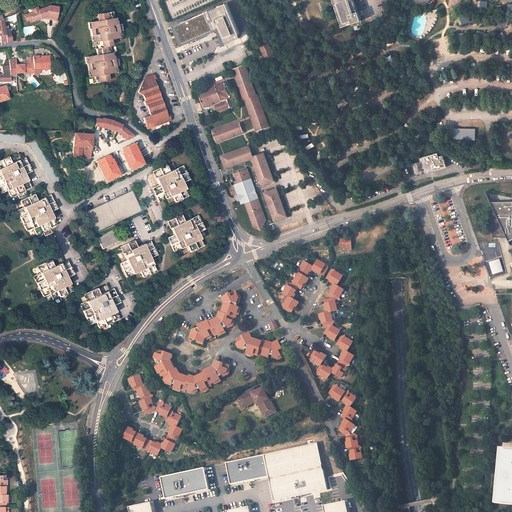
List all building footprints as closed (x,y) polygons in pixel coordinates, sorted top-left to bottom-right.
[(333,0),(342,27),(361,20),(358,11),(358,12),(353,0),(333,0)] [(181,46),(218,31),(222,40),(221,41),(223,47),(227,45),(227,43),(241,37),(227,4),(182,22),(173,26),(181,46)] [(55,20),(57,7),(49,5),(28,13),(31,19),(31,20),(40,16),(40,18),(42,17),(45,17),(46,18),(55,20)] [(112,12),(99,14),(100,21),(88,23),(89,30),(90,30),(91,36),(93,36),(97,55),(84,58),(86,64),(87,64),(88,71),(90,71),(92,83),(108,80),(107,74),(118,72),(117,66),(119,65),(118,59),(111,60),(108,40),(120,38),(119,31),(121,31),(120,24),(114,25),(112,12)] [(463,25),(471,22),(468,14),(460,17),(463,25)] [(12,42),(9,31),(5,32),(3,19),(0,20),(0,43),(0,45),(7,43),(12,42)] [(275,40),(267,43),(270,50),(269,50),(271,55),(280,52),(275,40)] [(49,67),(48,55),(41,56),(41,57),(38,57),(38,55),(32,56),(33,56),(33,67),(43,67),(43,68),(49,67)] [(24,63),(16,64),(16,58),(9,59),(10,68),(16,67),(16,72),(24,72),(24,73),(31,72),(31,63),(28,63),(28,61),(23,61),(24,63)] [(255,96),(244,65),(233,69),(235,74),(235,76),(244,100),(255,96)] [(10,66),(2,66),(2,74),(0,74),(0,80),(11,80),(10,75),(17,75),(16,72),(16,67),(10,68),(10,66)] [(235,74),(207,84),(207,86),(215,83),(235,76),(235,74)] [(146,78),(140,93),(145,95),(147,102),(158,98),(159,96),(157,91),(158,90),(154,78),(153,76),(146,78)] [(207,86),(197,90),(203,107),(214,103),(217,110),(228,106),(226,99),(225,97),(227,93),(223,82),(216,84),(215,83),(207,86)] [(158,98),(147,102),(146,103),(147,106),(148,106),(159,102),(161,103),(163,107),(165,108),(158,90),(157,91),(159,96),(158,98)] [(0,101),(9,99),(8,91),(2,93),(0,92),(0,101)] [(268,127),(258,97),(246,101),(251,115),(252,117),(257,131),(268,127)] [(149,129),(170,121),(165,108),(163,107),(161,103),(159,102),(148,106),(152,116),(145,119),(149,129)] [(96,118),(96,125),(117,131),(122,125),(112,120),(103,118),(101,119),(96,118)] [(239,120),(212,130),(216,142),(243,132),(239,120)] [(465,130),(463,124),(456,126),(461,136),(468,134),(472,145),(479,143),(472,128),(465,130)] [(122,125),(117,131),(126,140),(135,135),(122,125)] [(26,135),(0,133),(0,140),(25,143),(26,135)] [(92,139),(93,134),(75,133),(73,156),(90,158),(92,147),(96,148),(97,141),(93,141),(93,139),(92,139)] [(61,181),(35,139),(29,143),(55,185),(61,181)] [(134,143),(122,148),(124,153),(123,154),(131,170),(144,164),(134,143)] [(224,168),(251,158),(261,186),(274,181),(263,152),(252,156),(249,145),(220,155),(224,168)] [(446,167),(442,155),(437,157),(436,153),(419,158),(421,162),(412,164),(415,176),(446,167)] [(109,154),(97,161),(106,181),(120,175),(112,158),(111,159),(109,154)] [(31,171),(25,157),(12,163),(9,157),(0,160),(0,191),(1,193),(8,190),(11,197),(31,187),(25,174),(31,171)] [(177,168),(173,162),(153,171),(159,184),(153,187),(159,201),(172,195),(175,202),(189,195),(186,189),(193,186),(183,165),(177,168)] [(245,169),(264,222),(266,221),(247,168),(245,169)] [(264,222),(245,169),(234,173),(237,180),(233,181),(237,192),(242,195),(243,198),(241,203),(241,204),(245,203),(253,226),(256,225),(256,226),(257,227),(258,227),(258,228),(260,228),(260,227),(262,227),(263,226),(263,224),(263,223),(264,222)] [(276,187),(263,191),(274,221),(286,216),(276,187)] [(140,206),(132,190),(86,212),(95,232),(147,209),(145,204),(140,206)] [(57,208),(51,194),(37,201),(34,194),(21,200),(24,207),(17,210),(26,230),(33,227),(36,234),(57,225),(51,211),(57,208)] [(511,204),(493,205),(493,237),(507,237),(508,241),(511,239),(511,204)] [(191,218),(188,212),(168,221),(174,234),(167,237),(174,251),(187,245),(190,252),(204,245),(201,239),(208,235),(198,215),(191,218)] [(120,241),(115,231),(98,238),(103,249),(120,241)] [(352,249),(352,239),(340,239),(341,248),(345,248),(345,250),(352,249)] [(160,261),(151,241),(137,247),(134,240),(121,247),(127,260),(120,263),(127,277),(133,274),(136,280),(156,271),(154,264),(160,261)] [(54,266),(51,260),(37,266),(40,273),(34,276),(43,296),(50,293),(53,300),(74,290),(67,277),(74,274),(67,260),(54,266)] [(326,265),(318,260),(313,267),(304,261),(300,269),(298,270),(298,273),(294,281),(292,281),(293,285),(290,283),(287,284),(287,286),(283,293),(289,297),(284,305),(283,305),(283,309),(291,313),(295,306),(296,307),(298,303),(293,300),(295,295),(294,294),(298,288),(301,289),(305,283),(306,283),(308,279),(305,278),(309,271),(311,272),(312,270),(316,273),(317,271),(324,275),(328,268),(327,265),(326,265)] [(498,261),(492,263),(495,274),(501,272),(498,261)] [(337,286),(342,276),(335,272),(334,270),(331,271),(327,278),(333,282),(332,283),(334,284),(331,289),(333,289),(329,296),(332,298),(325,301),(327,308),(325,308),(327,313),(320,315),(321,320),(322,320),(325,327),(329,326),(325,334),(331,338),(335,341),(341,331),(333,326),(332,325),(335,321),(332,320),(330,312),(338,310),(335,302),(337,300),(340,299),(339,298),(344,290),(337,286)] [(101,294),(97,288),(84,294),(87,301),(80,304),(89,324),(96,321),(99,328),(120,319),(114,305),(120,302),(114,288),(101,294)] [(208,321),(198,326),(200,329),(192,333),(189,340),(203,345),(205,339),(215,335),(215,336),(225,331),(224,328),(232,324),(234,318),(236,318),(239,308),(237,307),(239,298),(236,292),(223,299),(225,303),(222,314),(220,313),(219,318),(208,323),(208,321)] [(272,330),(279,327),(275,320),(269,323),(272,330)] [(285,354),(278,340),(273,343),(263,340),(262,342),(252,338),(250,334),(237,340),(240,347),(248,350),(248,352),(258,356),(259,354),(268,357),(269,354),(278,357),(285,354)] [(319,375),(327,380),(331,373),(341,379),(345,371),(347,371),(347,367),(350,366),(350,364),(354,357),(347,352),(353,343),(345,338),(345,337),(341,338),(337,344),(344,349),(343,350),(345,351),(342,355),(343,356),(335,369),(334,369),(333,370),(329,367),(328,369),(322,365),(326,357),(322,354),(321,355),(315,351),(310,359),(311,363),(313,362),(320,367),(317,372),(318,376),(319,375)] [(172,355),(158,350),(156,357),(160,365),(157,367),(163,376),(164,376),(167,381),(176,384),(175,388),(186,391),(186,390),(193,392),(201,388),(202,390),(212,386),(211,384),(221,379),(219,376),(228,372),(230,366),(216,361),(214,366),(205,371),(206,373),(197,378),(191,376),(190,378),(180,374),(177,369),(175,370),(171,361),(172,355)] [(143,384),(141,376),(130,380),(132,385),(134,384),(136,391),(138,391),(140,395),(141,395),(144,402),(141,403),(143,407),(144,407),(147,414),(155,411),(156,407),(155,407),(152,399),(154,395),(152,394),(149,387),(145,388),(145,384),(143,384)] [(350,434),(349,432),(354,425),(349,421),(352,421),(352,419),(357,412),(350,407),(356,398),(349,393),(349,391),(345,392),(337,386),(337,385),(334,386),(329,392),(336,397),(335,398),(339,401),(340,398),(347,403),(346,404),(348,405),(345,410),(346,410),(341,416),(345,419),(342,423),(343,424),(339,430),(346,435),(346,436),(350,434)] [(271,402),(263,388),(255,393),(252,389),(237,397),(243,409),(256,402),(258,405),(259,404),(264,414),(269,411),(271,415),(277,412),(272,401),(271,402)] [(164,402),(161,403),(158,411),(164,414),(164,415),(168,417),(167,420),(174,423),(171,430),(172,430),(169,437),(177,441),(180,439),(179,438),(184,430),(178,427),(182,416),(175,413),(174,411),(170,412),(173,407),(165,403),(164,402)] [(169,437),(166,444),(164,443),(163,445),(159,443),(158,444),(144,438),(145,436),(133,431),(134,429),(130,427),(125,438),(133,441),(134,443),(137,442),(136,444),(144,448),(145,450),(148,448),(149,452),(151,451),(159,455),(162,447),(173,452),(176,444),(178,444),(177,441),(169,437)] [(350,434),(346,436),(348,442),(346,443),(348,448),(350,447),(352,454),(350,455),(351,460),(362,457),(360,450),(362,447),(358,445),(357,437),(357,435),(355,433),(350,434)] [(317,442),(227,463),(232,485),(267,477),(273,502),(328,489),(317,442)] [(511,447),(498,447),(494,502),(500,502),(500,503),(511,504),(511,447)] [(205,468),(163,477),(167,500),(211,490),(205,468)] [(348,511),(345,498),(323,503),(325,511),(348,511)] [(154,511),(153,501),(130,505),(131,511),(154,511)]
